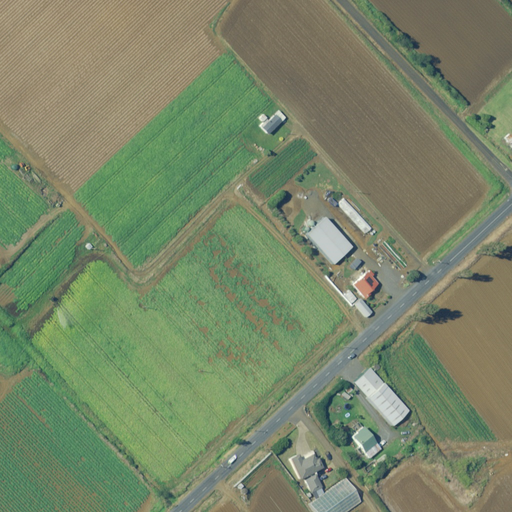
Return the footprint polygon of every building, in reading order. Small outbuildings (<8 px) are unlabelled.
[(283,117),(284,116),(277,108),(273,112),(274,112),(265,120),(264,122),(263,120),(259,124),(260,125),(260,126),(265,131),(267,133),(277,123),(280,120),(283,117)] [(327,199),(334,205),(336,202),(330,196),(327,199)] [(365,232),(371,226),(344,197),(337,203),(365,232)] [(319,213),(312,220),(314,223),(322,216),(319,213)] [(350,245),(331,223),(324,216),(305,233),(332,263),(351,246),(350,245)] [(358,262),(355,259),(348,267),(352,270),(358,262)] [(371,275),(373,273),(369,269),(367,270),(366,270),(353,282),(351,283),(364,297),(370,292),(369,292),(368,290),(371,287),(377,282),(371,275)] [(355,298),(347,290),(342,295),(350,303),(355,298)] [(353,302),(365,316),(371,311),(359,297),(353,302)] [(369,366),(353,382),(367,396),(383,381),(369,366)] [(368,396),(393,424),(409,409),(384,382),(368,396)] [(364,450),(369,456),(380,448),(375,441),(376,440),(363,423),(359,426),(357,428),(355,429),(356,430),(351,434),(364,451),(364,450)] [(323,465),(318,456),(315,457),(312,451),(300,457),(297,451),(288,456),(299,477),(309,472),(310,474),(303,477),(310,491),(312,490),(318,486),(321,485),(315,472),(313,472),(313,470),(323,465)] [(315,511),(344,511),(361,500),(345,476),(310,501),(309,502),(308,502),(315,511)]
